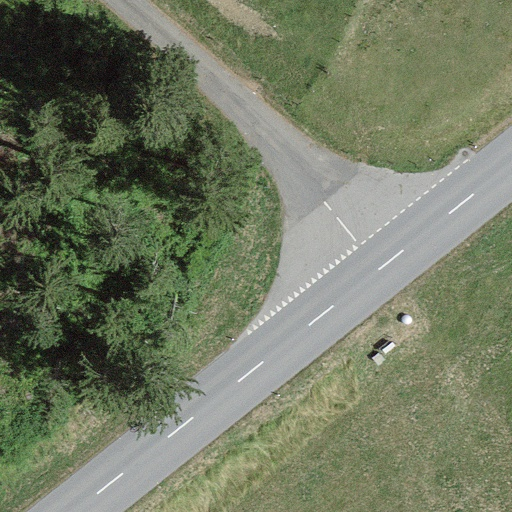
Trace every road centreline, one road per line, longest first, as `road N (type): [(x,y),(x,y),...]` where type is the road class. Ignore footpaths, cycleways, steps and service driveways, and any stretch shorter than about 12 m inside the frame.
road 1 (tertiary): [(43,511),(397,227)]
road 2 (unclassified): [(132,0),(397,227)]
road 3 (tertiary): [(397,227),(511,155)]
